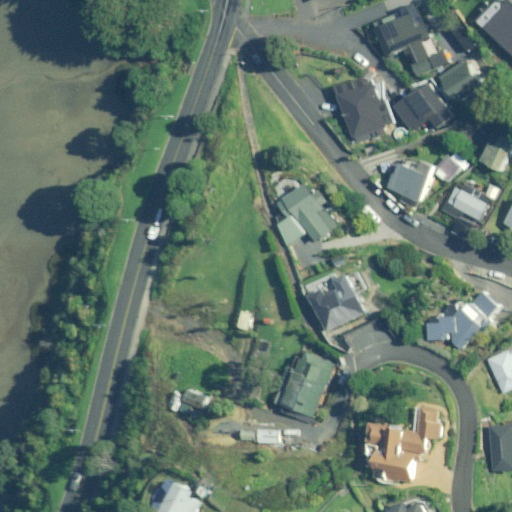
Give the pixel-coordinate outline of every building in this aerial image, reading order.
[(417,51),(421,61),(443,51),(422,6),(414,10),(415,13),(386,27),(398,53),(406,49),(408,55),(417,51)] [(484,85),(468,60),(442,77),(457,102),(484,85)] [(411,90),(414,94),(409,97),(415,106),(419,103),(436,129),(453,118),(428,79),(411,90)] [(388,126),(377,88),(343,99),(354,137),(388,126)] [(511,153),(511,139),(500,132),(483,160),(501,171),(511,153)] [(470,163),(456,151),(450,158),(464,170),(470,163)] [(436,179),(405,162),(391,187),(423,204),(436,179)] [(321,193),(316,184),(287,201),(297,218),(286,225),(297,243),(316,231),(322,241),(345,228),(331,204),(336,201),(328,188),(321,193)] [(502,189),(493,184),(487,193),(495,199),(502,189)] [(490,204),(458,187),(445,211),(456,217),(460,209),(465,212),(455,231),(471,239),(490,204)] [(373,313),(357,273),(341,280),(345,289),(334,294),(332,290),(316,296),(331,331),(373,313)] [(489,290),(470,304),(472,307),(461,316),(454,316),(436,317),(436,339),(457,339),(464,348),(508,315),(489,290)] [(336,364),(309,351),(305,360),(303,359),(282,402),(312,416),(336,364)] [(511,391),(511,351),(495,359),(509,393),(511,391)] [(209,397),(194,389),(188,400),(204,408),(209,397)] [(187,394),(179,390),(170,406),(178,410),(187,394)] [(452,409),(427,407),(424,428),(376,423),(372,466),(382,467),(381,477),(420,481),(422,459),(433,460),(435,438),(449,439),(452,409)] [(511,470),(511,424),(498,425),(499,471),(511,470)] [(279,443),(280,431),(246,427),(245,440),(279,443)] [(203,491),(186,482),(169,511),(206,511),(205,511),(210,503),(200,497),(203,491)] [(438,511),(432,501),(419,509),(414,501),(395,511),(438,511)]
